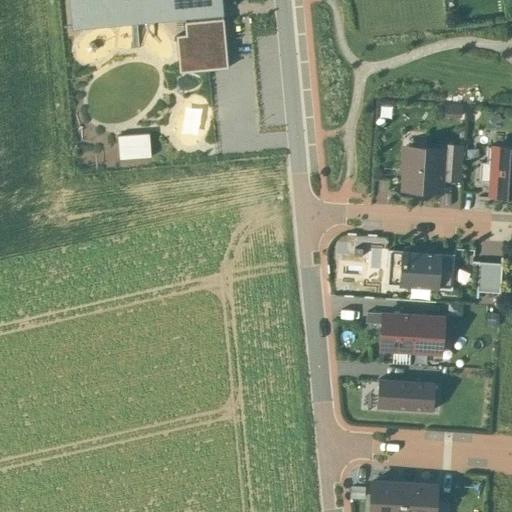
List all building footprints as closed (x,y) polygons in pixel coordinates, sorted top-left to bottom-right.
[(151,13),(192,9),(213,7),(222,6),(221,0),(69,0),(71,20),(72,27),(74,27),(73,20),(115,16),(114,7),(150,4),(151,13)] [(213,7),(192,9),(193,21),(214,19),(213,7)] [(214,19),(193,21),(185,21),(185,22),(186,34),(176,35),(180,72),(228,67),(224,18),(223,18),(214,19)] [(443,149),(441,178),(461,179),(463,146),(442,144),(442,149),(443,149)] [(480,162),(479,181),(491,181),(490,193),(510,195),(511,194),(511,147),(493,146),(493,147),(487,146),(486,162),(480,162)] [(440,190),(441,178),(443,149),(442,149),(406,147),(403,188),(440,190)] [(385,285),(400,286),(403,250),(388,249),(385,285)] [(440,253),(403,250),(400,286),(437,289),(440,253)] [(440,253),(437,289),(452,290),(454,254),(440,253)] [(501,263),(479,262),(477,290),(499,292),(501,263)] [(413,315),(383,313),(381,349),(410,351),(413,315)] [(443,316),(413,315),(410,351),(440,353),(443,316)] [(377,406),(405,407),(407,379),(379,377),(377,406)] [(405,407),(433,409),(434,381),(407,379),(405,407)] [(402,511),(404,482),(372,480),(369,511),(402,511)] [(434,511),(436,484),(404,482),(402,511),(434,511)]
